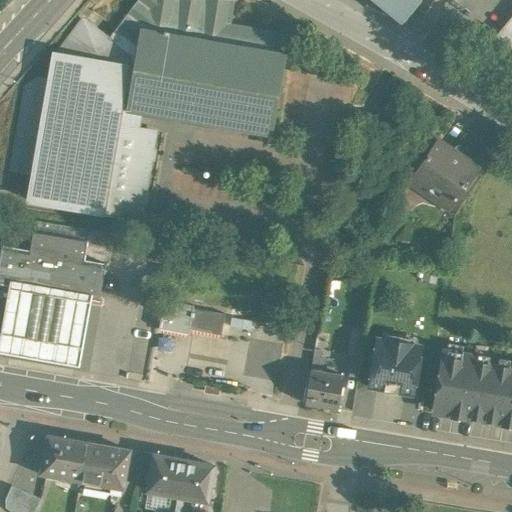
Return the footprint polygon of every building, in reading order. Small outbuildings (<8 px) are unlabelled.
[(233,1),(228,0),(137,0),(115,30),(116,31),(137,46),(140,29),(284,54),(287,35),(231,25),(232,19),(230,18),(233,1)] [(372,0),(401,23),(418,0),(372,0)] [(511,16),(495,37),(495,38),(511,51),(511,16)] [(109,41),(83,21),(63,46),(62,55),(128,67),(103,212),(102,214),(139,221),(154,133),(134,129),(137,113),(125,111),(137,46),(116,31),(109,41)] [(284,54),(140,29),(137,46),(125,111),(137,113),(270,136),(285,54),(284,54)] [(511,52),(511,51),(495,38),(495,37),(488,47),(505,61),(511,52)] [(62,55),(53,54),(49,81),(32,174),(28,201),(102,214),(103,212),(128,67),(62,55)] [(49,81),(37,79),(25,88),(11,171),(32,174),(49,81)] [(448,157),(433,147),(408,183),(449,211),(478,169),(452,152),(448,157)] [(87,242),(33,233),(30,252),(83,261),(87,242)] [(30,252),(1,247),(0,254),(0,283),(9,285),(90,299),(99,301),(105,265),(83,261),(30,252)] [(90,299),(9,285),(0,333),(0,352),(78,366),(90,299)] [(224,315),(192,310),(192,306),(162,301),(157,329),(187,334),(188,330),(220,335),(224,315)] [(285,318),(231,310),(229,322),(240,324),(239,331),(258,333),(259,324),(284,328),(285,318)] [(420,347),(376,339),(368,387),(384,389),(384,391),(396,393),(396,391),(412,394),(420,347)] [(320,350),(314,349),(310,370),(316,371),(320,350)] [(473,360),(469,355),(444,351),(433,412),(451,415),(451,417),(463,419),(463,417),(502,423),(502,425),(511,426),(511,365),(511,366),(511,368),(473,362),(473,360)] [(316,371),(310,370),(304,403),(337,409),(343,376),(316,371)] [(86,443),(47,436),(39,475),(79,482),(86,443)] [(129,451),(90,444),(83,483),(122,490),(129,451)] [(213,466),(153,455),(147,492),(170,496),(182,498),(206,502),(213,466)] [(34,511),(40,500),(11,487),(5,500),(5,508),(9,511),(34,511)] [(170,496),(147,492),(143,511),(163,511),(165,507),(168,508),(170,496)] [(182,498),(170,496),(168,508),(165,507),(163,511),(183,511),(184,511),(180,510),(182,498)]
